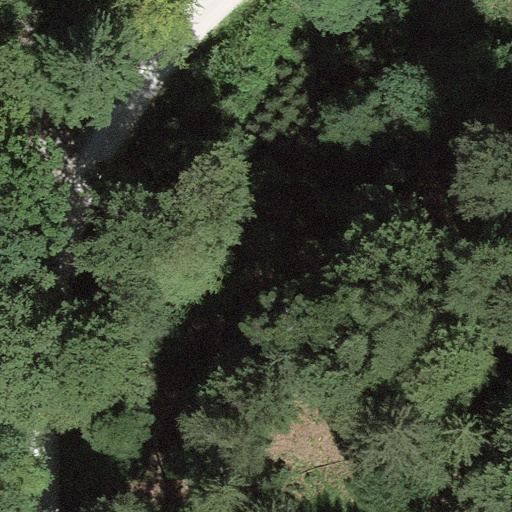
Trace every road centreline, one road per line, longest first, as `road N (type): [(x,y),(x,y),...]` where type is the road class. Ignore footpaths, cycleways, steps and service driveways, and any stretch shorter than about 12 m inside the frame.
road 1 (unclassified): [(45,511),(35,461),(50,234),(168,24),(207,0)]
road 2 (track): [(42,0),(50,234)]
